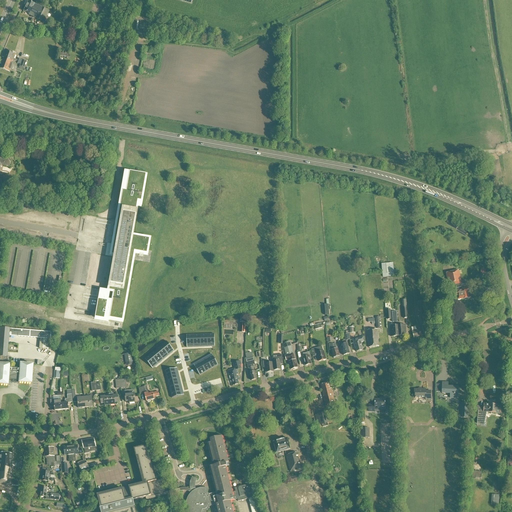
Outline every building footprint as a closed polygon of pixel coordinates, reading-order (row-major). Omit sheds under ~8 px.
[(28,1),(26,7),(39,13),(39,14),(37,18),(44,22),(49,11),(28,1)] [(39,14),(39,13),(26,7),(24,12),(29,14),(29,16),(35,19),(38,13),(39,14)] [(4,58),(3,60),(3,61),(1,60),(0,61),(0,64),(1,65),(0,68),(9,72),(11,66),(12,63),(16,53),(5,49),(1,57),(4,58)] [(21,60),(19,68),(24,70),(27,61),(21,60)] [(0,187),(1,188),(4,174),(0,173),(0,163),(10,165),(11,155),(1,153),(1,154),(0,153),(0,187)] [(113,292),(109,318),(122,321),(133,252),(146,254),(149,239),(131,236),(137,201),(140,202),(145,175),(129,172),(125,191),(122,191),(111,255),(114,256),(108,291),(113,292)] [(394,269),(394,264),(382,264),(382,275),(394,274),(394,273),(394,269)] [(456,298),(457,298),(457,301),(471,298),(470,294),(469,294),(468,289),(467,289),(466,285),(465,281),(461,282),(458,271),(446,274),(449,287),(457,285),(458,289),(456,289),(456,292),(455,293),(456,298)] [(97,300),(94,318),(104,319),(107,301),(97,300)] [(399,336),(397,322),(397,312),(392,312),(393,323),(395,322),(395,326),(390,326),(391,337),(399,336)] [(400,322),(397,322),(399,336),(406,335),(405,325),(400,326),(400,322)] [(6,364),(8,336),(50,339),(51,332),(9,329),(0,327),(0,385),(8,386),(8,380),(18,381),(18,383),(31,384),(32,365),(19,364),(19,369),(9,368),(9,365),(6,364)] [(414,338),(424,335),(422,328),(419,328),(419,329),(412,331),(414,338)] [(368,330),(369,347),(380,346),(379,329),(368,330)] [(361,343),(364,342),(363,337),(352,340),(355,349),(356,352),(363,350),(362,347),(361,343)] [(166,341),(161,346),(169,355),(174,351),(166,341)] [(347,344),(346,344),(345,341),(340,342),(341,345),(340,345),(343,355),(349,354),(347,344)] [(289,362),(289,363),(288,363),(289,365),(291,370),(298,368),(296,360),(295,360),(290,343),(283,345),(286,355),(285,356),(286,361),(290,360),(290,362),(289,362)] [(331,351),(333,358),(339,356),(337,349),(336,343),(329,344),(330,351),(331,351)] [(161,346),(156,350),(163,360),(169,355),(161,346)] [(323,351),(322,347),(311,349),(313,357),(317,356),(319,361),(326,359),(324,351),(323,351)] [(156,350),(150,355),(158,364),(163,360),(156,350)] [(303,354),(303,355),(302,355),(303,358),(305,366),(312,364),(310,359),(312,359),(311,356),(310,356),(309,352),(303,354)] [(212,355),(206,358),(212,369),(218,365),(212,354),(212,355)] [(150,355),(145,359),(152,369),(155,367),(158,364),(150,355)] [(273,363),(273,367),(272,367),(273,372),(273,371),(281,370),(280,364),(283,364),(282,355),(277,356),(278,358),(273,358),(273,361),(273,363)] [(206,358),(200,361),(206,372),(212,369),(206,358)] [(200,361),(194,365),(200,376),(206,372),(200,361)] [(238,375),(237,370),(241,369),(240,365),(241,364),(240,361),(233,363),(235,369),(228,371),(232,386),(238,384),(238,381),(240,380),(239,377),(237,378),(236,375),(238,375)] [(247,363),(248,369),(249,369),(250,373),(249,373),(251,381),(257,379),(255,371),(254,372),(253,367),(252,365),(254,364),(254,361),(247,363)] [(266,372),(273,372),(272,367),(273,367),(273,363),(268,363),(268,361),(262,361),(263,368),(266,367),(266,372)] [(165,371),(167,378),(179,375),(178,371),(177,368),(165,371)] [(167,378),(168,385),(180,382),(179,375),(167,378)] [(168,385),(170,391),(182,388),(180,382),(168,385)] [(325,407),(335,404),(331,388),(330,389),(328,383),(321,385),(324,396),(323,396),(325,407)] [(442,394),(450,394),(450,398),(458,398),(458,387),(448,387),(448,383),(442,383),(442,394)] [(146,386),(139,388),(140,395),(144,394),(146,402),(147,401),(148,402),(150,402),(150,400),(155,399),(154,397),(159,396),(158,392),(153,393),(148,394),(147,389),(146,386)] [(171,395),(172,398),(184,395),(183,392),(182,388),(170,391),(171,395)] [(425,393),(425,389),(419,389),(418,388),(417,389),(414,389),(414,393),(411,396),(413,398),(414,398),(425,398),(425,400),(430,400),(430,393),(425,393)] [(84,398),(78,399),(76,399),(75,390),(72,391),(73,403),(78,402),(79,409),(85,408),(84,398)] [(127,392),(125,393),(126,402),(129,402),(129,403),(134,403),(133,393),(133,390),(128,391),(129,392),(127,392)] [(62,410),(69,409),(68,403),(72,402),(71,395),(67,395),(67,399),(65,399),(65,403),(61,404),(62,410)] [(105,405),(110,405),(109,395),(105,395),(105,396),(100,397),(101,404),(105,404),(105,405)] [(113,396),(109,397),(109,395),(110,405),(115,404),(115,403),(118,403),(117,395),(113,396)] [(92,397),(84,398),(85,408),(93,407),(92,397)] [(368,405),(368,411),(381,411),(381,410),(385,410),(385,407),(385,398),(380,398),(380,400),(374,400),(374,405),(368,405)] [(60,399),(54,400),(51,400),(51,404),(54,404),(55,411),(62,410),(61,404),(60,399)] [(461,417),(469,418),(470,404),(462,403),(461,417)] [(474,415),(478,415),(477,424),(484,425),(486,413),(500,414),(501,405),(484,404),(483,410),(474,409),(474,415)] [(318,425),(328,422),(325,413),(315,416),(318,425)] [(361,429),(361,438),(370,438),(369,428),(361,429)] [(191,490),(188,489),(185,488),(183,488),(180,489),(171,491),(172,493),(181,491),(183,491),(184,491),(185,491),(187,491),(188,491),(189,491),(188,492),(192,494),(190,497),(188,501),(187,505),(188,509),(188,511),(233,511),(231,504),(231,501),(234,500),(237,499),(238,501),(252,498),(253,498),(250,484),(234,488),(235,491),(232,492),(230,484),(225,463),(228,462),(222,437),(222,436),(210,439),(210,441),(211,443),(208,444),(213,466),(209,467),(214,486),(216,493),(210,494),(207,493),(208,489),(207,490),(203,489),(199,490),(197,490),(196,491),(195,489),(195,487),(191,490)] [(288,438),(274,442),(277,453),(281,452),(282,457),(286,456),(292,454),(290,449),(288,438)] [(82,441),(84,449),(85,454),(89,453),(88,448),(96,447),(94,439),(82,441)] [(146,500),(172,493),(171,491),(165,493),(161,479),(157,480),(148,445),(134,449),(136,458),(137,458),(144,484),(129,488),(129,489),(123,491),(123,489),(97,495),(100,506),(101,511),(135,511),(133,500),(146,497),(146,500)] [(69,462),(73,461),(71,446),(64,447),(65,456),(69,456),(69,462)] [(0,483),(2,483),(10,484),(12,468),(11,468),(12,462),(11,460),(11,454),(5,453),(0,452),(0,483)] [(292,454),(286,456),(290,472),(301,469),(298,455),(297,453),(293,454),(292,454)] [(88,466),(86,462),(79,464),(81,471),(86,469),(86,467),(88,466)] [(48,481),(49,475),(54,476),(51,470),(45,469),(45,472),(43,471),(42,481),(48,481)] [(50,499),(51,494),(47,493),(47,488),(41,487),(40,496),(46,497),(46,499),(50,499)] [(499,495),(492,495),(491,505),(498,506),(499,495)] [(257,511),(253,498),(248,499),(251,511),(257,511)]
